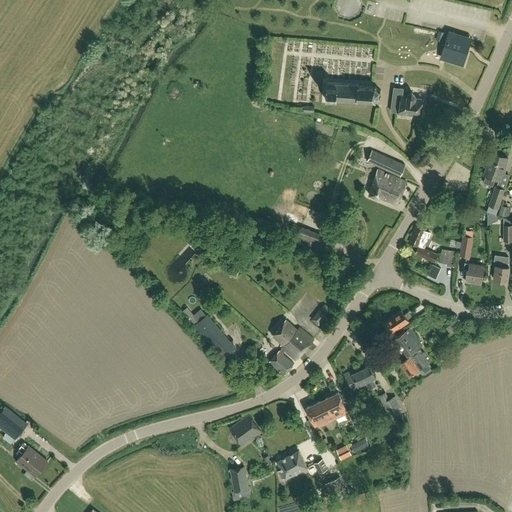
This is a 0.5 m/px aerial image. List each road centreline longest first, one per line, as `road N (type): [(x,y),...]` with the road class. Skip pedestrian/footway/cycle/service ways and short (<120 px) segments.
road 1 (tertiary): [(41,511),(114,442),(284,388),(333,338),(378,271)]
road 2 (tertiary): [(378,271),(469,123)]
road 3 (unclassified): [(511,310),(463,312),(378,271)]
